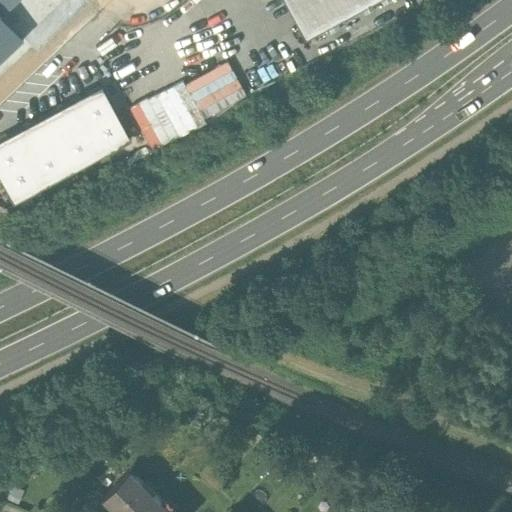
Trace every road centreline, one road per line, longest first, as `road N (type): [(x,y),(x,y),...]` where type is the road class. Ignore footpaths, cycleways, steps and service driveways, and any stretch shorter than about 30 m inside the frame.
road 1 (primary): [(511,12),(196,226),(0,325)]
road 2 (primary): [(0,382),(209,277),(511,76)]
